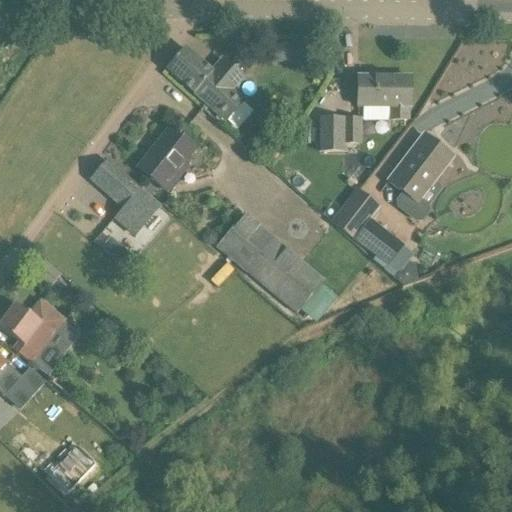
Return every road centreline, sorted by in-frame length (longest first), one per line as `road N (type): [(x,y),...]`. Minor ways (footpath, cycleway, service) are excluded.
road 1 (residential): [(0,280),(200,7)]
road 2 (secondary): [(511,11),(200,7)]
road 3 (secondary): [(200,7),(0,6)]
